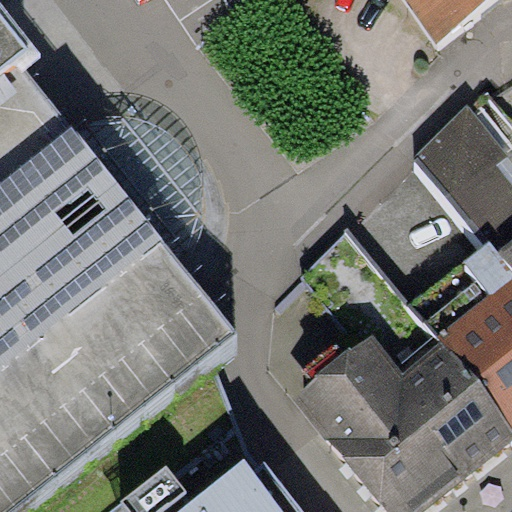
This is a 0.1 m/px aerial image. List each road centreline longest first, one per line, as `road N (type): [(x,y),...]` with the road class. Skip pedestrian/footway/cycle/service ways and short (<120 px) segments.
road 1 (residential): [(265,242),(511,37)]
road 2 (residential): [(342,511),(293,451),(250,369),(265,242)]
road 3 (residential): [(265,242),(246,179),(120,0)]
